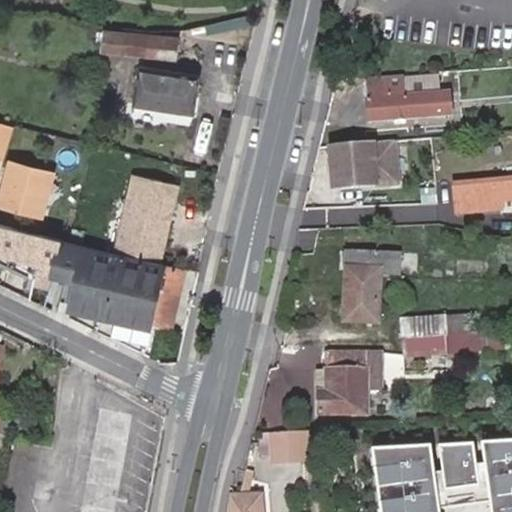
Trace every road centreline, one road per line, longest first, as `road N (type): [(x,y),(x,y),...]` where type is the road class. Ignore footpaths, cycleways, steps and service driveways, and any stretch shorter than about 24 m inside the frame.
road 1 (secondary): [(224,409),(318,0)]
road 2 (secondary): [(299,0),(202,403)]
road 3 (residential): [(202,403),(0,307)]
